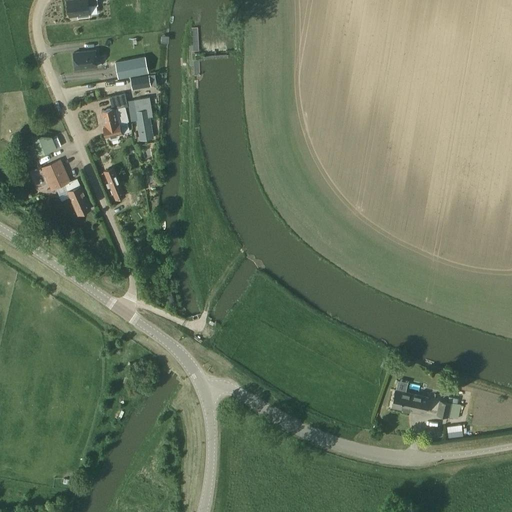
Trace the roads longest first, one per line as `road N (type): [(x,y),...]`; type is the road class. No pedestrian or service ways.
road 1 (unclassified): [(121,311),(134,288),(130,271),(39,41),(46,0)]
road 2 (unclassified): [(436,457),(338,446),(229,388),(204,392)]
road 3 (unclassified): [(121,311),(0,228)]
road 4 (unclassified): [(204,511),(212,425),(204,392)]
